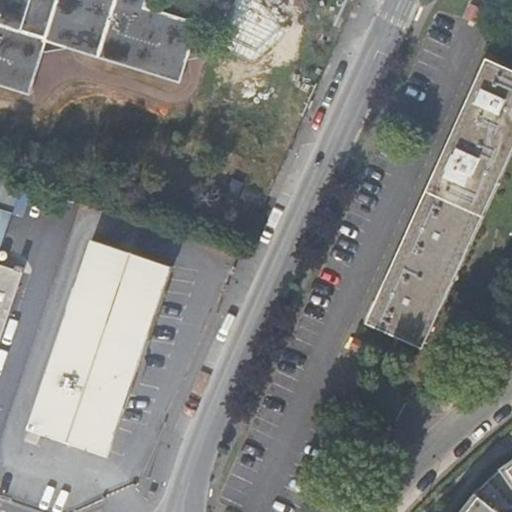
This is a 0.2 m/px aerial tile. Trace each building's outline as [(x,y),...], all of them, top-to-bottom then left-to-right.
[(0,0),(0,88),(27,97),(44,46),(179,88),(199,30),(146,13),(149,0),(0,0)] [(224,0),(220,12),(238,18),(244,0),(224,0)] [(430,369),(511,189),(511,91),(492,82),(372,344),(430,369)] [(244,160),(232,155),(227,168),(238,173),(244,160)] [(11,220),(22,224),(33,194),(22,190),(11,220)] [(0,253),(11,223),(0,219),(0,253)] [(25,433),(37,437),(104,461),(169,272),(89,244),(25,433)] [(0,334),(19,279),(0,272),(0,334)] [(22,442),(34,446),(37,437),(25,433),(22,442)] [(511,511),(511,457),(504,463),(473,493),(457,511),(511,511)]
